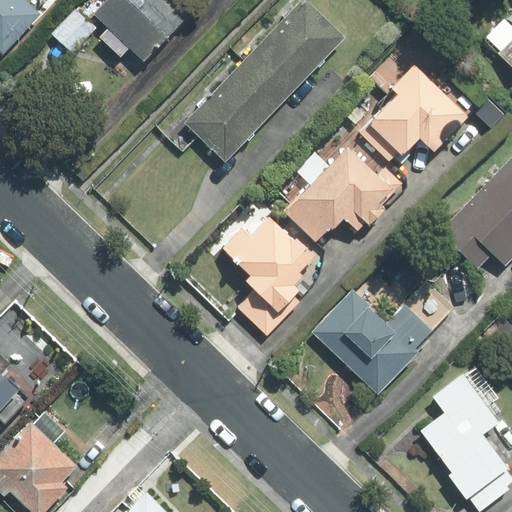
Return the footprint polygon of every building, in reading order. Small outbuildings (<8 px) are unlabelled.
[(18,0),(0,0),(0,45),(33,15),(18,0)] [(101,0),(59,44),(69,54),(100,22),(138,59),(186,9),(177,0),(101,0)] [(511,0),(474,0),(466,8),(511,54),(511,0)] [(179,150),(191,138),(210,158),(337,38),(302,1),(175,121),(163,133),(179,150)] [(375,69),(347,96),(383,133),(402,115),(412,126),(422,117),(414,108),(430,92),(439,101),(451,90),(397,34),(367,62),(375,69)] [(375,154),(330,114),(268,183),(226,199),(203,221),(231,249),(221,259),(234,272),(221,285),(249,313),(286,277),(301,220),(323,195),(339,210),(367,179),(358,171),(375,154)] [(511,207),(511,130),(502,120),(432,190),(480,239),(511,207)] [(336,268),(292,314),(351,371),(437,282),(391,237),(349,281),(336,268)] [(0,430),(36,391),(0,358),(0,430)] [(490,423),(453,375),(417,402),(433,423),(412,439),(467,511),(471,511),(506,486),(470,439),(490,423)] [(0,457),(0,479),(34,511),(54,511),(98,467),(41,414),(0,457)] [(177,511),(143,478),(108,511),(177,511)]
